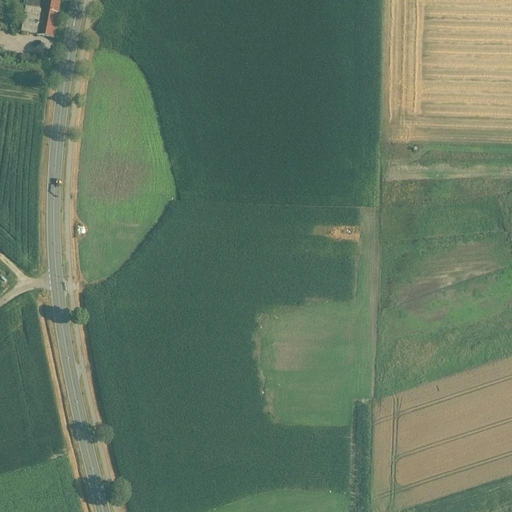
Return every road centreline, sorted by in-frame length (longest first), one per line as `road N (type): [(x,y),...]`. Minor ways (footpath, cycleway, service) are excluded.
road 1 (secondary): [(78,0),(53,184),(56,281)]
road 2 (secondary): [(56,281),(103,511)]
